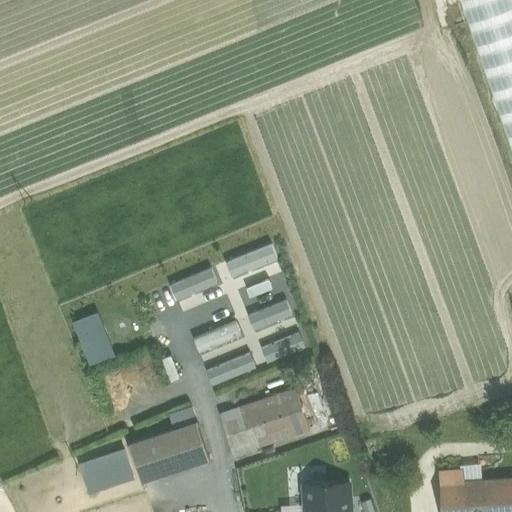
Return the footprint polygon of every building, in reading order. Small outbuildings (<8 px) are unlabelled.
[(511,0),(459,0),(511,153),(511,0)] [(288,299),(244,308),(247,324),(292,315),(288,299)] [(257,346),(265,362),(306,342),(293,315),(257,332),(262,343),(257,346)] [(196,351),(241,332),(235,318),(190,337),(196,351)] [(210,385),(255,364),(248,348),(203,369),(210,385)] [(295,387),(220,413),(233,454),(309,429),(295,387)] [(197,420),(129,443),(141,481),(210,458),(197,420)] [(123,452),(83,466),(91,489),(131,475),(123,452)] [(465,471),(442,472),(442,481),(465,480),(465,471)] [(511,511),(511,476),(465,480),(442,481),(443,511),(511,511)] [(352,511),(351,482),(307,484),(307,511),(352,511)] [(307,511),(307,484),(291,485),(291,511),(307,511)]
